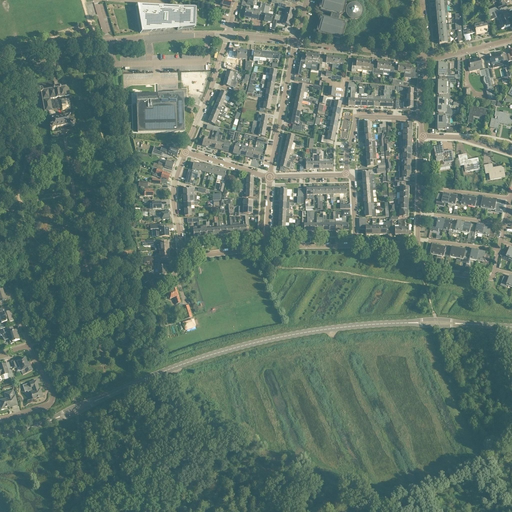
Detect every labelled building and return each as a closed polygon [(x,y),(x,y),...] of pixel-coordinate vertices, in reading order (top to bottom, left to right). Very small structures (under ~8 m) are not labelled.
[(331,13),(331,15),(330,19),(323,18),(322,19),(321,19),(317,31),(319,31),(319,33),(339,39),(340,37),(342,38),(345,25),(343,25),(344,23),(338,22),(340,16),(341,14),(342,14),(343,13),(346,12),(346,13),(347,14),(347,15),(348,16),(349,17),(350,18),(352,19),(353,19),(354,19),(356,19),(357,19),(358,18),(360,17),(361,16),(361,15),(362,14),(362,13),(362,11),(362,10),(362,8),(361,7),(361,6),(360,5),(358,4),(356,3),(354,3),(353,3),(352,4),(350,4),(349,5),(348,6),(345,4),(346,2),(344,2),(344,0),(321,0),(320,8),(321,9),(321,11),(331,13)] [(488,11),(487,12),(489,14),(494,12),(499,10),(501,10),(503,9),(504,9),(507,8),(505,4),(504,1),(507,0),(497,0),(498,1),(497,1),(499,6),(497,7),(488,11)] [(265,4),(263,15),(265,15),(264,21),(271,23),(273,16),(268,15),(269,12),(270,5),(268,5),(265,4)] [(194,7),(183,7),(138,6),(141,6),(145,32),(142,32),(142,33),(194,28),(194,27),(193,27),(193,8),(194,8),(194,7)] [(244,17),(251,19),(253,9),(248,8),(249,7),(246,6),(246,11),(245,11),(244,17)] [(258,20),(259,14),(261,9),(260,9),(258,8),(258,10),(253,9),(251,19),(258,20)] [(279,11),(278,15),(292,18),(294,10),(290,9),(289,9),(287,9),(286,10),(286,9),(285,14),(283,13),(279,11)] [(494,12),(489,14),(490,21),(496,18),(496,17),(499,16),(500,17),(502,21),(504,26),(503,26),(504,28),(502,28),(501,29),(510,26),(509,26),(507,19),(511,17),(509,13),(506,14),(504,9),(503,9),(501,10),(499,10),(494,12)] [(276,14),(274,20),(277,21),(279,21),(278,23),(289,26),(292,18),(278,15),(276,14)] [(463,27),(463,31),(464,36),(470,34),(476,33),(482,32),(483,33),(486,32),(487,32),(485,24),(484,25),(484,22),(481,23),(481,25),(466,29),(465,26),(463,27)] [(229,50),(227,59),(228,58),(235,58),(236,59),(239,59),(240,50),(234,50),(234,49),(233,49),(233,51),(230,50),(229,50)] [(298,61),(296,72),(301,73),(303,62),(305,63),(304,65),(307,65),(311,66),(311,65),(312,62),(312,55),(306,54),(305,55),(305,57),(302,57),(302,55),(301,61),(298,61)] [(491,55),(490,55),(491,60),(492,64),(503,61),(504,67),(505,67),(506,70),(510,70),(506,54),(501,55),(495,56),(495,55),(491,56),(491,55)] [(312,55),(312,62),(317,63),(317,65),(316,71),(318,71),(321,72),(322,68),(322,63),(322,60),(319,59),(319,56),(312,55)] [(333,64),(332,67),(337,68),(337,65),(338,65),(343,65),(344,60),(343,60),(343,62),(340,62),(340,59),(340,58),(333,57),(333,64)] [(468,66),(470,72),(482,70),(481,66),(482,66),(480,58),(479,58),(479,59),(476,59),(476,61),(470,62),(471,66),(468,66)] [(356,70),(362,71),(363,61),(356,60),(356,63),(353,63),(353,61),(351,72),(356,72),(356,70)] [(373,72),(373,65),(370,65),(370,62),(363,61),(362,71),(373,72)] [(383,74),(384,63),(377,62),(377,66),(373,65),(373,72),(372,74),(383,75),(383,74)] [(391,67),(391,64),(384,63),(383,74),(390,74),(389,79),(393,80),(393,76),(393,75),(394,68),(391,67)] [(404,72),(405,66),(398,65),(398,68),(394,68),(393,75),(395,75),(396,71),(398,72),(401,72),(401,73),(404,73),(404,72)] [(404,72),(405,72),(404,73),(407,74),(407,73),(410,73),(415,74),(416,68),(415,68),(415,70),(412,70),(412,66),(405,66),(404,72)] [(269,77),(276,78),(277,71),(270,70),(267,69),(266,72),(270,72),(269,77)] [(490,79),(488,69),(483,70),(485,76),(484,78),(484,79),(484,81),(485,83),(486,85),(487,85),(488,90),(486,90),(489,101),(495,101),(494,94),(492,85),(490,79)] [(227,72),(225,79),(234,81),(235,77),(236,77),(237,75),(237,72),(231,70),(230,73),(227,72)] [(451,70),(439,70),(439,76),(443,76),(443,79),(455,79),(456,79),(457,79),(457,75),(455,75),(451,75),(452,74),(452,72),(451,70)] [(276,78),(269,77),(263,76),(262,80),(260,79),(260,81),(261,82),(274,84),(276,78)] [(237,82),(234,81),(225,79),(223,85),(228,86),(233,88),(234,88),(235,88),(237,82)] [(456,79),(455,79),(443,79),(443,81),(439,81),(439,88),(447,88),(451,88),(451,84),(452,84),(452,83),(456,83),(456,79)] [(263,89),(267,90),(273,91),(274,84),(261,82),(261,84),(264,85),(263,89)] [(346,104),(345,104),(346,104),(348,104),(348,106),(354,106),(355,94),(355,85),(355,83),(354,83),(349,83),(348,84),(348,87),(351,87),(351,99),(346,99),(346,104)] [(309,87),(304,85),(299,84),(297,91),(307,93),(308,89),(309,87)] [(67,87),(67,86),(66,86),(61,87),(60,87),(60,86),(59,86),(59,87),(58,88),(55,88),(54,88),(54,87),(53,87),(53,88),(53,89),(43,90),(42,90),(41,90),(40,90),(39,90),(39,91),(38,92),(39,93),(39,94),(40,94),(41,95),(42,94),(44,112),(46,112),(48,111),(52,119),(53,126),(52,126),(51,126),(50,127),(50,128),(50,129),(51,130),(52,131),(53,131),(54,130),(54,129),(55,129),(55,128),(70,125),(70,126),(71,126),(71,127),(72,127),(73,127),(74,127),(74,126),(75,126),(75,125),(75,124),(74,123),(73,122),(72,122),(71,123),(70,119),(70,116),(63,117),(63,114),(62,114),(63,115),(59,116),(59,115),(59,116),(58,116),(57,116),(56,115),(56,114),(55,114),(55,113),(55,112),(54,112),(53,111),(52,111),(50,99),(57,98),(59,97),(70,96),(70,95),(69,88),(68,88),(68,87),(67,87)] [(400,91),(407,92),(407,96),(413,96),(413,89),(407,89),(407,88),(402,88),(401,88),(400,91)] [(447,94),(447,88),(439,88),(439,94),(443,94),(443,97),(450,97),(451,97),(452,97),(452,95),(450,95),(450,94),(447,94)] [(228,102),(230,98),(231,95),(221,91),(219,98),(228,102)] [(307,93),(297,91),(296,98),(312,101),(313,98),(306,97),(307,93)] [(137,105),(132,105),(132,134),(138,134),(171,133),(184,132),(185,132),(184,107),(183,93),(159,94),(136,95),(137,105)] [(258,95),(258,97),(262,98),(261,102),(264,102),(271,104),(272,97),(265,96),(262,96),(259,95),(258,95)] [(451,97),(450,97),(443,97),(443,99),(442,99),(439,99),(439,106),(449,106),(451,106),(450,106),(450,105),(450,103),(449,102),(449,101),(450,100),(451,97)] [(222,106),(224,103),(226,104),(230,105),(231,103),(228,102),(219,98),(216,104),(222,106)] [(330,107),(340,109),(341,103),(335,101),(331,101),(331,103),(330,107)] [(413,102),(407,102),(403,102),(403,104),(403,110),(410,110),(410,108),(413,108),(413,102)] [(225,108),(222,106),(216,104),(213,110),(226,115),(227,113),(224,111),(225,108)] [(449,112),(449,106),(439,106),(439,112),(442,112),(442,115),(448,115),(452,115),(452,112),(449,112)] [(339,115),(340,109),(330,107),(331,107),(329,114),(330,114),(332,114),(339,115)] [(469,118),(468,123),(469,123),(469,122),(472,123),(474,118),(474,115),(476,116),(476,117),(476,118),(482,120),(483,118),(485,118),(486,114),(484,113),(484,109),(478,108),(474,107),(473,107),(472,107),(470,114),(469,118)] [(213,110),(211,116),(217,118),(217,119),(220,120),(221,116),(225,117),(229,119),(230,117),(226,115),(213,110)] [(300,112),(293,110),(292,117),(301,119),(302,115),(301,115),(301,113),(302,113),(302,112),(300,112)] [(507,114),(508,112),(504,111),(503,113),(496,112),(495,116),(498,117),(498,120),(496,120),(495,123),(494,128),(498,128),(498,129),(499,123),(508,125),(508,124),(511,125),(511,119),(511,118),(509,118),(510,115),(507,114)] [(258,116),(258,118),(259,118),(261,118),(260,123),(267,124),(268,117),(263,116),(262,116),(258,115),(258,116)] [(452,115),(448,115),(442,115),(442,117),(439,117),(438,124),(447,124),(450,124),(450,119),(452,119),(452,115)] [(216,122),(217,118),(211,116),(208,122),(218,126),(219,124),(216,122)] [(292,117),(291,124),(295,124),(294,125),(293,130),(301,131),(301,130),(302,130),(303,126),(302,125),(303,123),(300,122),(301,119),(292,117)] [(266,130),(267,124),(260,123),(258,122),(255,121),(254,121),(254,122),(253,122),(253,124),(260,125),(259,129),(266,130)] [(335,135),(336,128),(327,127),(323,126),(322,128),(329,130),(329,134),(335,135)] [(266,130),(259,129),(256,128),(256,132),(253,131),(252,134),(254,135),(255,135),(258,136),(259,136),(264,137),(266,130)] [(218,136),(219,132),(217,132),(216,136),(215,136),(215,138),(211,137),(210,141),(209,148),(215,149),(216,143),(217,140),(218,136)] [(334,142),(335,135),(329,134),(328,138),(327,139),(322,138),(321,143),(328,144),(328,141),(329,141),(334,142)] [(216,143),(215,149),(221,151),(224,141),(221,140),(222,136),(218,135),(218,136),(217,140),(216,143)] [(288,135),(286,141),(293,143),(294,139),(297,140),(298,137),(288,135)] [(209,148),(210,141),(207,140),(208,137),(205,136),(202,146),(209,148)] [(263,144),(264,139),(258,137),(257,141),(256,145),(259,146),(259,143),(263,144)] [(230,142),(228,142),(224,141),(221,151),(228,152),(230,146),(229,146),(230,142)] [(285,148),(291,149),(293,143),(286,141),(285,148)] [(234,149),(233,154),(236,155),(237,156),(238,156),(239,155),(241,149),(242,145),(239,144),(237,143),(237,144),(235,144),(235,147),(234,147),(234,149)] [(153,150),(152,155),(162,157),(163,153),(173,156),(173,155),(177,156),(178,153),(179,153),(179,151),(179,150),(179,149),(179,150),(178,150),(179,146),(173,145),(172,148),(170,147),(169,151),(162,148),(161,149),(160,152),(153,150)] [(242,156),(246,157),(248,147),(242,145),(241,149),(239,155),(240,155),(240,156),(242,157),(242,156)] [(438,168),(451,166),(451,162),(454,161),(451,150),(444,152),(443,146),(434,147),(434,148),(435,148),(435,151),(435,152),(436,155),(437,155),(438,160),(437,160),(438,168)] [(246,157),(252,159),(255,149),(248,147),(246,157)] [(255,149),(252,159),(253,160),(255,160),(255,159),(259,160),(260,154),(262,154),(263,150),(256,148),(255,148),(255,149)] [(290,156),(290,155),(283,154),(281,160),(292,163),(293,159),(295,160),(296,157),(292,156),(290,156)] [(459,156),(460,161),(461,166),(465,165),(467,172),(480,169),(478,159),(474,160),(472,161),(472,160),(467,161),(466,155),(459,156)] [(154,164),(153,167),(157,169),(159,170),(162,170),(163,167),(164,167),(172,170),(174,163),(170,162),(167,160),(165,164),(159,162),(158,165),(154,164)] [(292,163),(281,160),(280,167),(286,169),(288,169),(290,169),(293,170),(294,164),(292,163)] [(188,171),(185,183),(186,183),(190,184),(192,177),(197,179),(197,178),(198,174),(199,171),(200,164),(194,163),(192,171),(188,171)] [(199,171),(205,173),(207,166),(200,164),(199,171)] [(505,177),(503,167),(499,167),(499,168),(497,168),(493,168),(492,165),(488,166),(488,165),(490,175),(492,175),(493,179),(505,177)] [(153,167),(152,170),(153,171),(156,172),(155,174),(158,175),(157,177),(158,178),(158,177),(161,178),(168,181),(170,174),(164,172),(164,171),(162,170),(159,170),(157,169),(153,167)] [(225,176),(226,171),(219,169),(218,176),(217,179),(221,181),(223,181),(225,176)] [(395,178),(395,182),(406,182),(409,182),(409,178),(411,179),(411,173),(412,172),(399,172),(399,178),(395,178)] [(139,186),(144,187),(145,187),(145,189),(144,196),(153,196),(153,190),(149,190),(149,187),(147,187),(148,182),(141,182),(139,182),(139,186)] [(393,187),(400,188),(400,193),(408,193),(409,193),(409,189),(408,189),(408,187),(405,187),(405,183),(393,183),(393,187)] [(446,203),(449,203),(451,195),(444,193),(444,194),(444,196),(443,196),(440,195),(441,195),(440,195),(439,200),(437,199),(436,205),(445,207),(445,203),(446,203)] [(457,196),(451,195),(449,203),(448,206),(451,207),(453,204),(458,205),(459,204),(460,199),(457,199),(457,198),(457,196)] [(464,208),(464,205),(468,206),(470,197),(462,195),(461,198),(460,198),(460,197),(460,199),(459,204),(458,205),(458,208),(459,208),(459,207),(464,208)] [(470,197),(468,206),(478,208),(478,206),(479,202),(476,201),(477,199),(470,197)] [(488,209),(490,200),(483,198),(483,200),(483,201),(480,200),(479,202),(478,206),(481,207),(488,209)] [(495,211),(503,213),(504,205),(501,204),(497,203),(497,204),(496,203),(496,201),(490,200),(488,209),(492,210),(492,209),(495,210),(495,211)] [(239,207),(238,216),(247,215),(247,214),(252,214),(252,207),(241,207),(239,207)] [(138,208),(138,213),(140,213),(140,212),(142,212),(142,216),(147,217),(148,213),(149,213),(150,210),(150,209),(139,209),(138,208)] [(350,216),(350,211),(350,210),(348,211),(343,211),(342,211),(342,215),(342,216),(342,219),(342,221),(342,231),(349,231),(348,224),(346,224),(346,219),(346,217),(346,215),(350,215),(350,216)] [(154,221),(156,221),(170,219),(169,211),(161,212),(162,216),(153,217),(154,221)] [(216,223),(217,228),(213,229),(214,235),(220,235),(219,221),(219,217),(212,218),(212,224),(216,223)] [(243,226),(239,226),(240,233),(247,232),(246,222),(249,222),(248,217),(245,217),(246,222),(243,222),(243,226)] [(389,229),(392,228),(392,226),(392,221),(398,220),(398,217),(390,217),(390,220),(389,220),(389,221),(389,228),(389,229)] [(366,219),(359,219),(359,224),(359,227),(360,227),(360,230),(364,230),(366,230),(366,231),(366,235),(373,235),(373,226),(368,226),(368,224),(366,224),(366,219)] [(433,220),(431,230),(438,232),(439,230),(439,229),(443,229),(445,220),(438,219),(438,221),(433,220)] [(403,220),(401,220),(401,235),(405,235),(405,236),(410,236),(411,235),(411,232),(411,230),(411,228),(408,228),(404,228),(405,227),(405,221),(407,221),(408,221),(408,220),(403,220)] [(445,220),(443,229),(449,231),(449,232),(448,234),(450,235),(450,236),(452,236),(452,233),(454,225),(451,224),(451,222),(452,222),(445,220)] [(384,226),(379,226),(379,235),(386,235),(386,228),(389,228),(389,221),(386,221),(386,224),(384,224),(384,226)] [(458,232),(462,233),(465,223),(458,221),(458,222),(458,224),(457,224),(455,223),(454,223),(454,225),(452,233),(458,234),(458,232)] [(468,242),(470,243),(474,225),(471,224),(465,223),(462,233),(469,234),(468,238),(469,239),(468,242)] [(156,237),(164,237),(169,237),(168,229),(160,229),(159,225),(160,225),(160,224),(150,225),(150,230),(155,230),(156,237)] [(474,225),(470,243),(474,243),(474,240),(475,236),(478,234),(478,237),(482,237),(482,235),(484,225),(478,224),(477,226),(475,226),(475,225),(474,225)] [(482,235),(488,236),(488,237),(493,238),(494,234),(495,234),(496,230),(490,229),(491,227),(484,225),(482,235)] [(160,251),(169,250),(168,243),(163,243),(155,244),(155,247),(156,251),(160,251)] [(438,255),(439,246),(433,245),(432,247),(429,246),(427,246),(425,254),(427,254),(428,254),(431,255),(431,254),(438,255)] [(446,248),(439,246),(438,255),(437,258),(441,259),(442,256),(447,257),(448,251),(445,250),(446,248)] [(451,256),(457,257),(459,249),(452,247),(452,249),(452,250),(449,249),(448,251),(447,257),(450,258),(451,256)] [(511,259),(511,248),(510,248),(509,250),(506,249),(507,249),(506,249),(502,258),(507,261),(509,258),(511,259)] [(459,249),(457,257),(467,259),(468,253),(465,253),(465,252),(465,250),(466,250),(459,249)] [(468,251),(468,253),(467,259),(466,263),(469,264),(470,258),(477,259),(479,251),(472,249),(472,250),(472,252),(469,251),(468,251)] [(164,258),(169,258),(169,250),(160,251),(156,251),(156,254),(160,254),(160,255),(160,258),(164,258)] [(479,251),(477,259),(483,261),(483,263),(488,264),(489,260),(487,260),(488,255),(488,256),(485,255),(485,253),(485,252),(479,251)] [(155,275),(154,275),(155,278),(163,278),(163,275),(166,274),(165,266),(169,266),(169,262),(168,262),(163,263),(160,263),(160,267),(158,267),(158,270),(159,273),(157,273),(157,274),(155,274),(155,275)] [(148,280),(143,283),(146,287),(149,292),(155,288),(151,281),(155,278),(154,275),(153,271),(148,273),(149,274),(146,276),(148,280)] [(506,287),(507,285),(511,286),(511,276),(510,276),(509,278),(509,279),(506,278),(506,277),(504,283),(502,282),(501,286),(503,287),(503,286),(506,287)] [(173,290),(168,292),(169,296),(170,299),(174,298),(176,305),(181,303),(178,293),(176,288),(173,289),(173,290)] [(0,289),(0,305),(1,305),(6,304),(5,301),(8,300),(7,296),(5,296),(4,294),(3,292),(3,291),(3,289),(0,289)] [(187,319),(192,317),(189,306),(183,307),(187,319)] [(11,311),(4,313),(3,308),(0,309),(0,319),(1,324),(9,321),(9,323),(14,321),(11,311)] [(185,329),(196,326),(194,319),(183,323),(185,329)] [(4,341),(9,339),(10,344),(14,343),(13,342),(20,340),(18,335),(17,335),(17,334),(18,333),(17,330),(14,331),(13,327),(8,328),(5,329),(7,333),(5,333),(3,330),(0,331),(0,334),(1,336),(2,335),(4,341)] [(23,375),(28,372),(33,370),(32,369),(32,370),(31,370),(25,358),(19,361),(19,360),(15,361),(11,362),(13,367),(11,367),(11,370),(13,369),(19,367),(21,369),(20,369),(23,375)] [(14,377),(11,370),(11,367),(7,369),(6,364),(0,365),(0,375),(1,375),(1,376),(7,374),(9,378),(14,377)] [(39,389),(38,387),(36,381),(31,382),(30,383),(23,385),(23,388),(25,392),(33,389),(34,392),(31,393),(31,394),(33,399),(27,401),(38,397),(38,398),(43,397),(41,393),(40,389),(39,389)] [(15,396),(14,391),(12,392),(8,393),(9,398),(6,399),(0,401),(1,404),(0,404),(1,409),(6,408),(5,407),(9,406),(9,407),(11,407),(17,405),(16,400),(15,396)]
